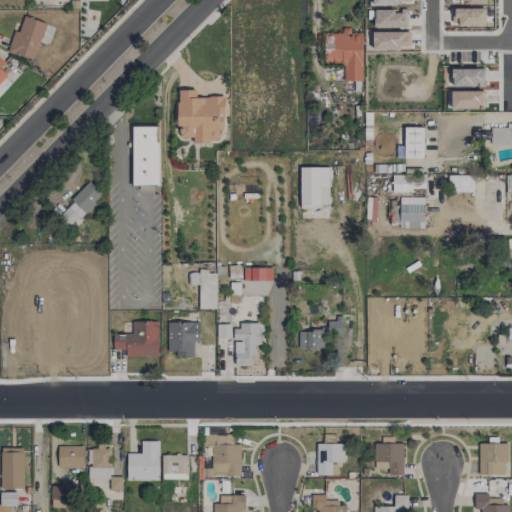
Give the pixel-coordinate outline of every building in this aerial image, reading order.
[(46,23),(24,15),(20,26),(16,25),(6,51),(32,60),(46,23)] [(362,81),(362,33),(349,33),(349,32),(324,31),(323,63),(343,63),(343,81),(362,81)] [(485,86),(486,69),(452,68),(451,85),(485,86)] [(223,96),(195,96),(195,90),(177,90),(177,127),(180,127),(180,137),(193,137),(193,142),(218,142),(218,112),(223,112),(223,96)] [(481,108),(481,90),(450,92),(451,109),(481,108)] [(133,127),(157,125),(158,186),(134,185),(133,127)] [(423,127),(403,127),(404,158),(423,158),(423,127)] [(508,145),(509,127),(491,127),(490,144),(508,145)] [(473,191),(473,175),(448,175),(449,192),(473,191)] [(392,191),(412,192),(412,187),(421,187),(421,177),(392,176),(392,191)] [(87,180),(69,197),(71,201),(57,216),(72,230),(81,220),(79,218),(84,213),(86,214),(94,205),(91,202),(101,193),(87,180)] [(423,228),(424,197),(399,197),(399,205),(396,205),(395,228),(423,228)] [(272,268),(243,267),(243,280),(272,281),(272,268)] [(216,269),(202,269),(201,294),(215,295),(216,269)] [(324,348),(324,334),(343,333),(343,315),(335,316),(335,320),(327,320),(327,329),(298,330),(298,348),(324,348)] [(158,321),(132,321),(131,334),(112,334),(112,349),(125,349),(125,356),(157,356),(158,321)] [(167,351),(175,351),(175,356),(193,356),(193,343),(199,343),(199,322),(167,322),(167,351)] [(259,324),(233,324),(234,365),(253,365),(253,345),(259,345),(259,324)] [(240,475),(239,444),(233,444),(232,435),(203,435),(204,446),(212,445),(212,476),(240,475)] [(402,475),(403,443),(393,443),(393,436),(383,436),(383,443),(375,443),(375,465),(387,465),(387,475),(402,475)] [(158,440),(140,440),(140,453),(126,453),(126,479),(158,480),(158,440)] [(336,475),(337,462),(344,462),(345,444),(316,443),(316,475),(336,475)] [(478,443),(479,475),(506,474),(506,443),(478,443)] [(57,466),(83,467),(83,446),(57,445),(57,466)] [(23,488),(23,448),(1,448),(0,488),(23,488)] [(110,477),(110,448),(91,448),(91,468),(87,468),(88,479),(109,478),(109,490),(121,489),(121,476),(110,477)] [(187,479),(187,454),(161,455),(162,479),(187,479)] [(202,476),(212,476),(211,457),(202,457),(202,476)] [(64,486),(50,486),(50,507),(64,507),(64,486)] [(0,511),(10,511),(11,505),(15,505),(15,491),(0,491),(0,511)] [(508,511),(508,505),(502,505),(502,498),(489,498),(489,493),(474,493),(474,508),(480,508),(480,511),(508,511)] [(212,504),(212,511),(239,511),(239,510),(245,510),(244,494),(219,495),(219,503),(212,504)] [(344,511),(345,502),(325,502),(324,494),(311,494),(311,510),(319,510),(319,511),(344,511)] [(373,511),(406,511),(407,495),(394,495),(393,506),(373,506),(373,511)]
